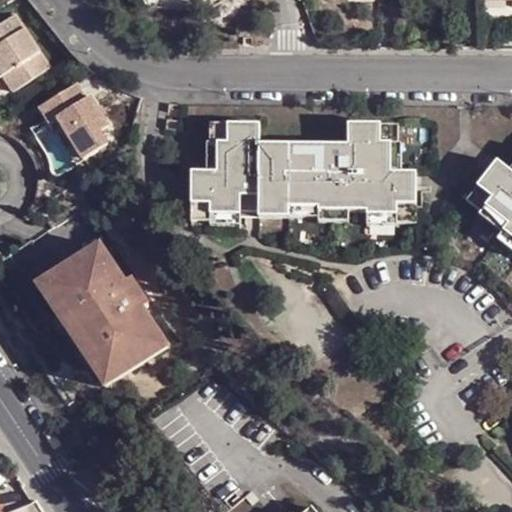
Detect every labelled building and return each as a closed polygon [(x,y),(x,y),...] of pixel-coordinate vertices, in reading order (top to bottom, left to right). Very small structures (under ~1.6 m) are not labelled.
[(50,68),(15,16),(0,25),(0,76),(0,77),(12,94),(50,68)] [(68,91),(32,115),(43,131),(50,126),(75,166),(99,150),(92,139),(102,133),(82,103),(78,106),(68,91)] [(214,227),(245,228),(246,220),(324,220),(325,222),(353,223),(354,213),(371,213),(372,225),(404,227),(403,223),(422,222),(422,173),(407,173),(407,143),(401,144),(401,124),(352,126),(352,146),(265,147),(265,125),(215,126),(215,144),(211,144),(211,173),(196,174),(196,193),(196,225),(214,225),(214,227)] [(50,126),(43,131),(68,171),(75,166),(50,126)] [(511,173),(501,165),(470,205),(480,212),(479,214),(501,233),(495,239),(511,252),(511,173)] [(97,247),(42,282),(108,384),(163,348),(139,311),(145,307),(127,281),(122,284),(97,247)] [(42,282),(36,286),(101,388),(108,384),(42,282)] [(38,511),(33,503),(9,511),(38,511)]
